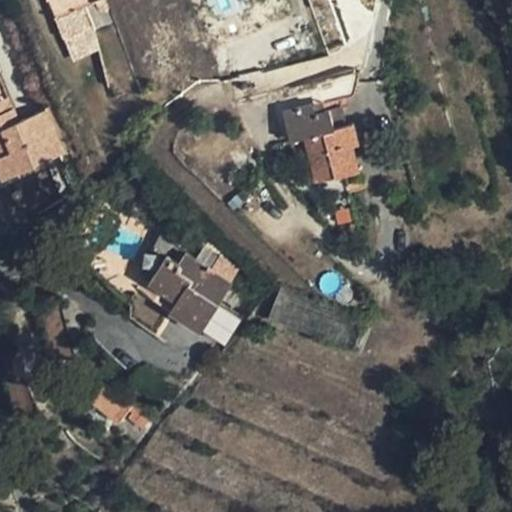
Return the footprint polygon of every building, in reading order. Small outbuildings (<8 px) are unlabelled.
[(69,60),(99,51),(91,24),(73,28),(70,17),(58,20),(69,60)] [(193,47),(202,57),(225,39),(216,28),(193,47)] [(360,76),(335,83),(340,99),(356,95),(360,76)] [(9,100),(0,102),(0,115),(0,116),(14,110),(9,100)] [(322,101),(312,103),(314,113),(325,110),(322,101)] [(314,113),(312,103),(284,110),(292,140),(306,136),(318,180),(359,169),(353,143),(359,141),(355,122),(346,125),(341,106),(325,110),(314,113)] [(0,116),(0,115),(0,165),(6,178),(64,155),(46,112),(19,123),(14,110),(0,116)] [(134,202),(133,206),(134,211),(137,214),(140,215),(145,215),(148,212),(150,208),(149,204),(146,200),(142,199),(138,199),(134,202)] [(185,254),(196,240),(178,220),(163,239),(185,254)] [(239,267),(196,240),(185,254),(180,262),(168,254),(150,281),(178,299),(171,310),(201,329),(232,282),(230,281),(239,267)] [(178,299),(150,281),(143,291),(171,310),(178,299)] [(367,316),(344,307),(282,285),(269,318),(354,349),(355,345),(367,316)] [(14,412),(30,409),(26,383),(10,385),(14,412)] [(130,409),(137,400),(128,393),(124,399),(103,383),(91,399),(120,422),(130,409)] [(154,414),(137,400),(130,409),(133,412),(123,425),(137,435),(154,414)]
